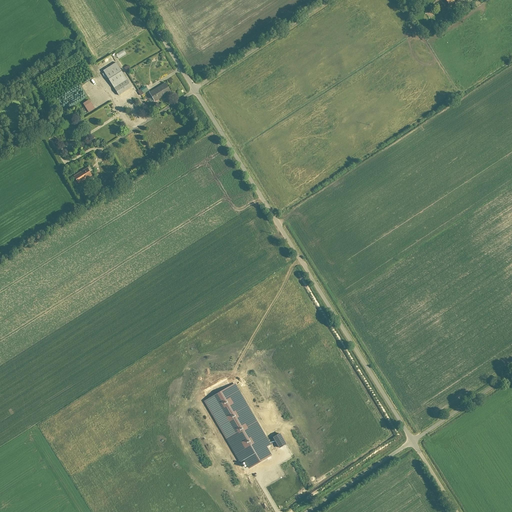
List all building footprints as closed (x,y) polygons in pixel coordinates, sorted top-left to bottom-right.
[(452,0),(434,0),(439,8),(452,0)] [(118,59),(126,54),(123,49),(115,54),(118,59)] [(132,88),(114,61),(101,69),(119,96),(132,88)] [(168,89),(163,80),(148,89),(145,85),(139,89),(147,102),(168,89)] [(92,107),(86,97),(80,101),(86,111),(92,107)] [(90,174),(85,165),(71,174),(76,183),(90,174)] [(271,446),(235,384),(204,402),(240,464),(243,461),(249,470),(272,457),(267,448),(271,446)] [(281,435),(273,439),(279,450),(287,446),(281,435)]
